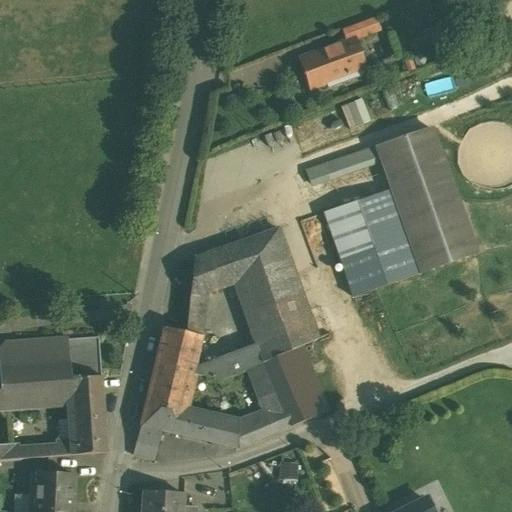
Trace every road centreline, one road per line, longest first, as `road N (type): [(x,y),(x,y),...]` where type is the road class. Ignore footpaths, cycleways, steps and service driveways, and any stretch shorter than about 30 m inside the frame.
road 1 (residential): [(110,511),(206,0)]
road 2 (track): [(118,475),(226,462),(511,350)]
